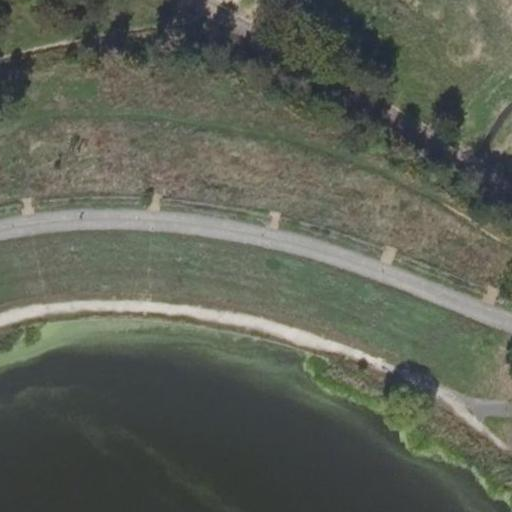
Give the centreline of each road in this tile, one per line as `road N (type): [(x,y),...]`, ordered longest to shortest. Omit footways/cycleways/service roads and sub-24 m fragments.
road 1 (unclassified): [(511,323),(295,242),(154,219),(0,229)]
road 2 (unclassified): [(195,0),(511,189)]
